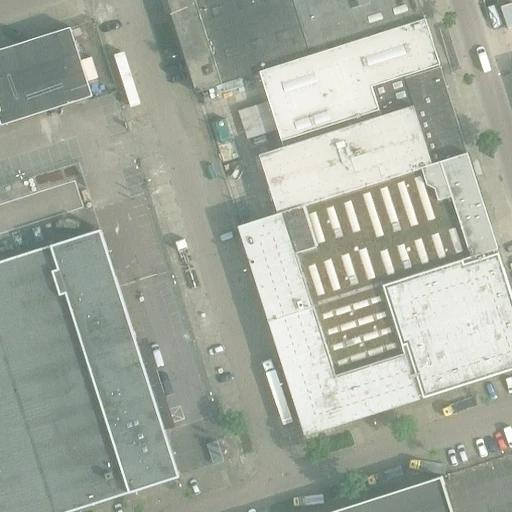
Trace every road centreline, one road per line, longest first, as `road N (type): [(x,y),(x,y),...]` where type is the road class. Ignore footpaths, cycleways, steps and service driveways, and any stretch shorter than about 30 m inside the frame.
road 1 (unclassified): [(287,487),(132,0)]
road 2 (unclassified): [(287,487),(511,413)]
road 3 (unclassified): [(511,150),(463,0)]
